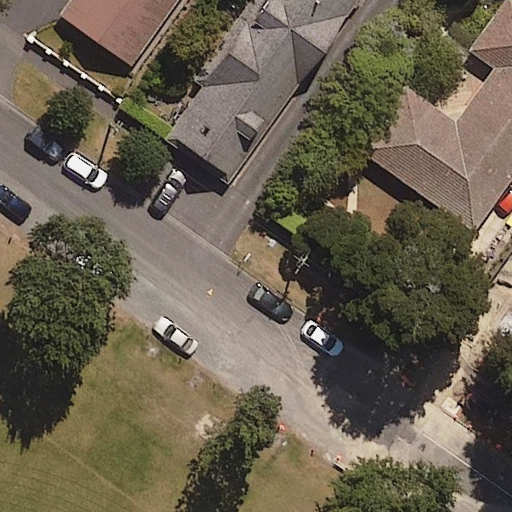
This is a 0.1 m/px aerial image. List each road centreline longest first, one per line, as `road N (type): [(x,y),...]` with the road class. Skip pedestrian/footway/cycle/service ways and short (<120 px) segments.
road 1 (residential): [(511,507),(190,275)]
road 2 (residential): [(190,275),(383,0)]
road 3 (residential): [(190,275),(0,138)]
